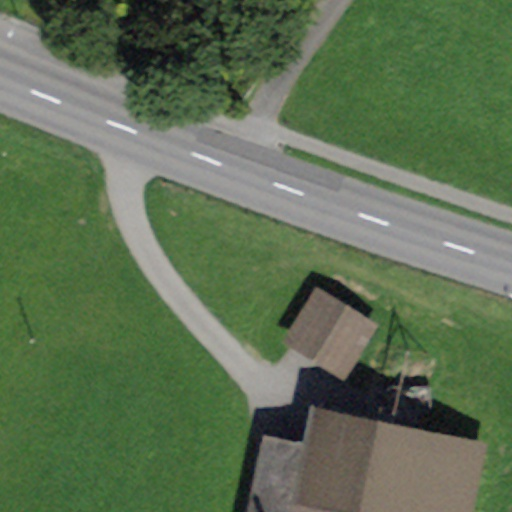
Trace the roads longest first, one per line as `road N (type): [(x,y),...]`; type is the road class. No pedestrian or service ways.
road 1 (secondary): [(0,76),(137,136),(511,262)]
road 2 (unknown): [(205,159),(334,0)]
